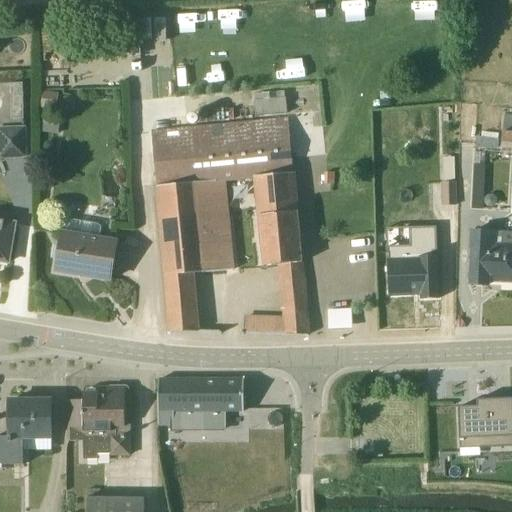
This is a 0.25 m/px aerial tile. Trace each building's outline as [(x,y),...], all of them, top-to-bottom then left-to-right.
[(511,117),(502,117),(500,150),(511,150),(511,117)] [(292,175),(293,174),(286,119),(150,133),(155,187),(153,188),(169,333),(196,334),(194,276),(232,272),(223,182),(252,179),(292,175)] [(41,122),(40,134),(56,136),(57,125),(41,122)] [(0,129),(0,160),(25,159),(25,143),(29,143),(29,131),(24,131),(24,128),(0,129)] [(476,139),(475,149),(497,151),(497,136),(481,134),(480,139),(476,139)] [(471,212),(480,213),(480,211),(482,211),(484,154),(474,154),(471,212)] [(295,175),(293,174),(292,175),(252,179),(261,268),(301,264),(295,175)] [(383,209),(416,208),(415,191),(382,192),(383,209)] [(0,263),(7,264),(14,223),(0,220),(0,263)] [(65,224),(63,233),(61,233),(54,272),(109,281),(116,241),(99,239),(100,229),(97,226),(69,221),(65,224)] [(471,232),(469,286),(486,287),(487,282),(511,283),(511,235),(496,234),(496,233),(471,232)] [(420,246),(400,246),(400,258),(387,258),(388,297),(420,297),(420,300),(437,300),(436,258),(421,258),(420,246)] [(303,264),(277,267),(285,336),(307,336),(303,264)] [(327,312),(328,331),(352,330),(351,312),(327,312)] [(243,413),(243,382),(243,381),(157,381),(157,427),(169,427),(169,434),(224,434),(224,413),(243,413)] [(82,403),(66,403),(67,443),(82,443),(82,462),(96,462),(96,456),(108,456),(108,458),(129,458),(129,425),(124,425),(124,401),(128,401),(128,394),(114,394),(109,389),(89,389),(89,394),(82,394),(82,403)] [(511,448),(511,400),(476,402),(476,408),(457,409),(459,450),(511,448)] [(0,438),(0,470),(1,471),(1,466),(22,466),(22,452),(50,452),(50,403),(8,403),(8,438),(0,438)] [(94,503),(93,511),(144,511),(144,503),(94,503)]
